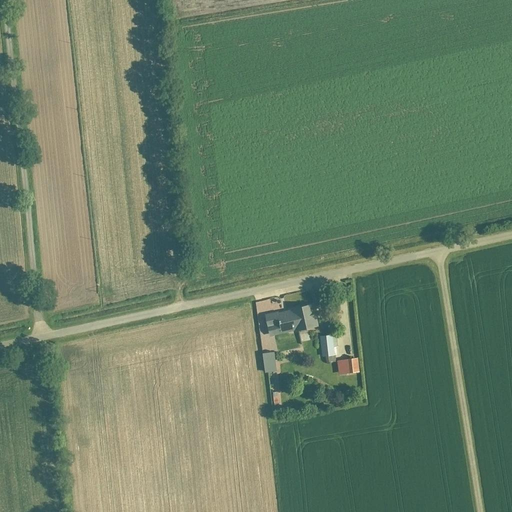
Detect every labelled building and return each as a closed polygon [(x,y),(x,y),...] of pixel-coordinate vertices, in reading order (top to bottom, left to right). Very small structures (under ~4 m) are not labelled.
[(313,308),(321,307),(318,294),(311,295),(313,308)] [(266,314),(270,339),(317,330),(312,305),(266,314)] [(319,339),(321,358),(338,357),(336,337),(319,339)] [(265,371),(274,370),(273,355),(264,356),(265,371)] [(344,360),(346,376),(360,375),(358,359),(344,360)]
